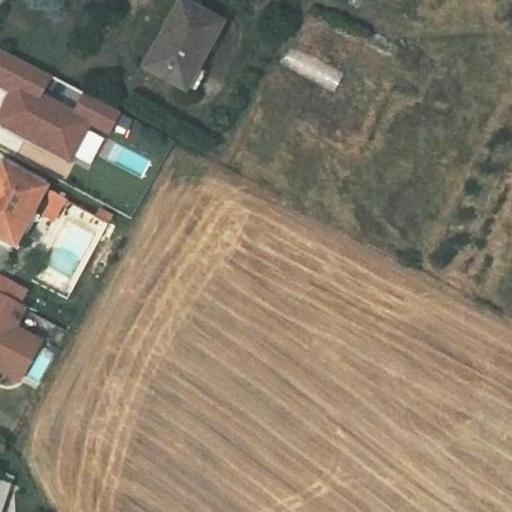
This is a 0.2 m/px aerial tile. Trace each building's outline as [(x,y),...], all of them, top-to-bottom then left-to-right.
[(227,22),(179,0),(177,0),(145,62),(208,93),(222,67),(209,59),(227,22)] [(50,74),(0,47),(0,84),(9,89),(0,104),(0,124),(73,163),(88,131),(106,140),(120,111),(84,92),(74,111),(40,93),(50,74)] [(0,227),(14,235),(16,236),(36,199),(48,177),(42,173),(5,152),(0,161),(0,227)] [(67,187),(48,177),(36,199),(54,209),(67,187)] [(113,207),(102,201),(98,208),(109,215),(113,207)] [(14,235),(0,227),(0,233),(11,240),(14,235)] [(0,268),(0,285),(16,294),(23,281),(0,268)] [(0,285),(0,359),(19,370),(40,332),(13,317),(23,298),(16,294),(0,285)]
